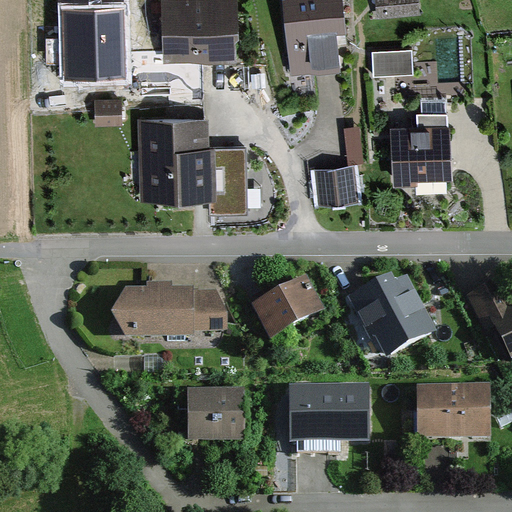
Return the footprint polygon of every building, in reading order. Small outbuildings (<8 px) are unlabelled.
[(233,33),(237,33),(235,0),(163,0),(166,58),(234,55),(233,33)] [(343,67),(338,28),(346,27),(341,0),(282,0),(293,71),(291,72),(293,92),(314,89),(312,72),(343,67)] [(376,0),(378,17),(419,13),(417,0),(376,0)] [(161,2),(151,2),(151,13),(161,12),(161,2)] [(125,8),(62,9),(63,40),(46,41),(47,66),(64,66),(64,81),(127,80),(126,67),(125,8)] [(373,73),(413,72),(412,47),(372,49),(373,73)] [(417,181),(417,175),(451,174),(450,147),(450,122),(446,122),(445,97),(423,98),(423,111),(418,112),(419,124),(391,125),(393,182),(417,181)] [(96,126),(122,125),(121,100),(95,100),(96,126)] [(208,117),(138,118),(139,199),(209,198),(209,210),(245,210),(244,147),(216,148),(216,143),(208,143),(208,117)] [(350,165),(315,169),(319,202),(358,198),(354,163),(362,162),(359,125),(346,127),(350,165)] [(287,289),(253,307),(271,341),(324,314),(305,279),(287,289)] [(389,283),(354,302),(372,335),(383,330),(384,333),(424,312),(407,280),(392,288),(389,283)] [(511,303),(501,282),(469,298),(486,331),(495,326),(511,359),(511,303)] [(223,333),(227,332),(228,317),(217,293),(193,293),(193,291),(173,292),(173,286),(146,287),(146,292),(127,292),(112,317),(127,339),(160,339),(166,347),(218,346),(223,333)] [(490,386),(419,388),(421,442),(470,441),(492,441),(490,386)] [(244,391),(188,393),(190,446),(226,444),(246,444),(244,391)] [(366,394),(296,396),(298,440),(348,439),(368,438),(366,394)]
